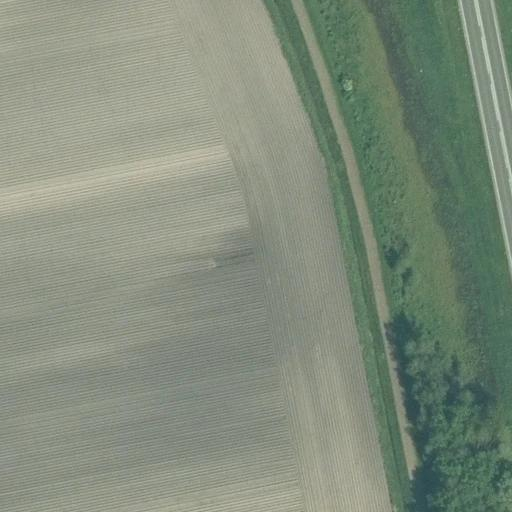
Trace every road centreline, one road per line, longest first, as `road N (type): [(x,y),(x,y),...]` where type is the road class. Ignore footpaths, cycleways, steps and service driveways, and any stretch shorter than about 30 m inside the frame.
road 1 (track): [(285,0),(349,184),(410,511)]
road 2 (trunk): [(511,194),(474,0)]
